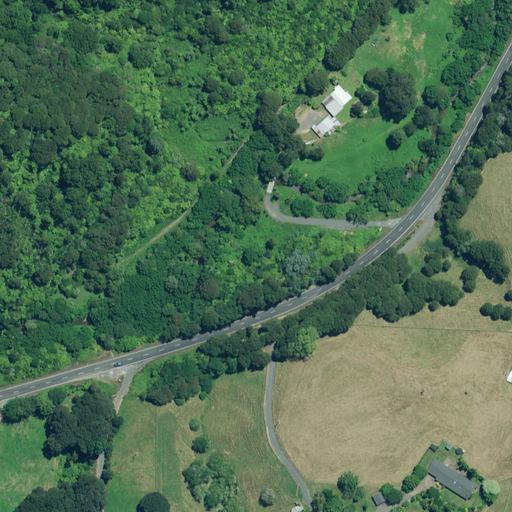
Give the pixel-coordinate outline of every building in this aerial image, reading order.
[(352,98),(339,84),(335,88),(336,90),(322,102),(333,116),(344,108),(343,106),(352,98)] [(333,124),(327,117),(316,127),(314,125),(312,128),(320,138),(326,132),(329,135),(337,128),(333,124)] [(449,442),(445,447),(450,451),(453,446),(449,442)] [(476,486),(434,459),(426,471),(436,478),(435,480),(467,500),(476,486)] [(386,501),(381,492),(372,496),(377,505),(386,501)]
